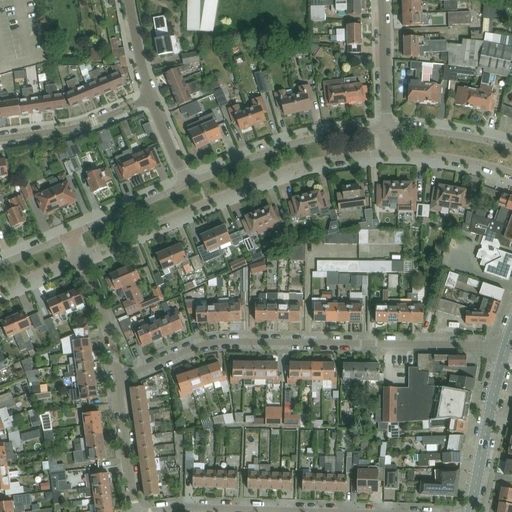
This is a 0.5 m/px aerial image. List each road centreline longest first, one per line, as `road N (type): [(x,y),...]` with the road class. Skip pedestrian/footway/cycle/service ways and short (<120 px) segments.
road 1 (residential): [(507,343),(204,340),(116,378)]
road 2 (residential): [(78,257),(299,165),(385,153)]
road 3 (residential): [(385,129),(292,143),(186,184)]
road 4 (tertiary): [(469,511),(507,343)]
road 5 (residential): [(143,511),(312,511)]
road 6 (residential): [(151,98),(86,125),(0,140)]
road 7 (residential): [(134,511),(116,378)]
road 8 (residential): [(385,129),(382,0)]
road 9 (residential): [(186,184),(68,235)]
road 10 (residential): [(385,153),(511,173)]
road 11 (residential): [(116,378),(104,319),(78,257)]
road 12 (residential): [(511,148),(385,129)]
